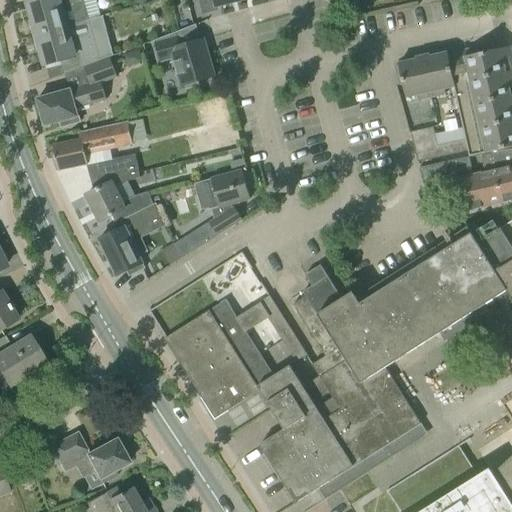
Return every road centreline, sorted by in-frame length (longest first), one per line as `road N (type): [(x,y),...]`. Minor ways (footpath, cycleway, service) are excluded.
road 1 (residential): [(421,223),(371,49),(511,20)]
road 2 (tertiary): [(121,358),(33,193),(0,100)]
road 3 (tertiary): [(223,511),(121,358)]
road 4 (residential): [(0,428),(51,409),(121,358)]
